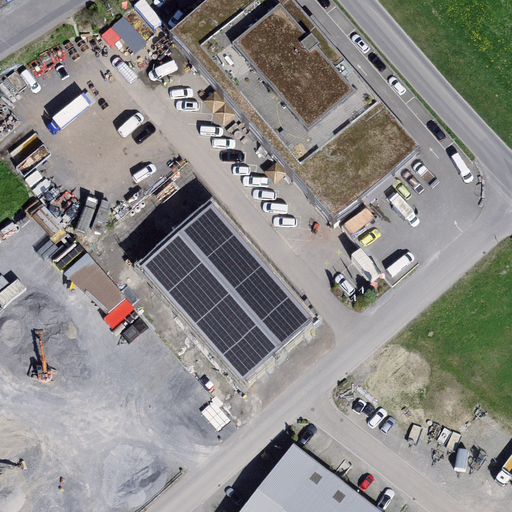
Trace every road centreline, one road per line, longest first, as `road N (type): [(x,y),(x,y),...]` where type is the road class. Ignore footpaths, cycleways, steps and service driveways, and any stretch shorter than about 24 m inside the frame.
road 1 (residential): [(511,213),(162,511)]
road 2 (unknown): [(369,334),(135,60)]
road 3 (tertiary): [(511,175),(358,0)]
